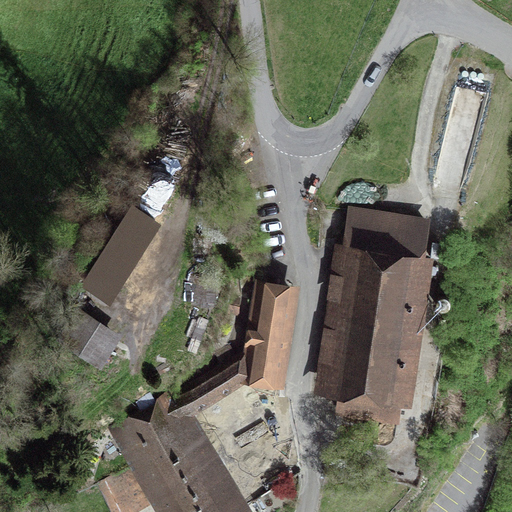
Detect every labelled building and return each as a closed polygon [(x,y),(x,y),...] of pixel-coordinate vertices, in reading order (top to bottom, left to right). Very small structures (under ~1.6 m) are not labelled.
[(450,91),(440,182),(466,185),(475,104),(469,103),(470,93),(450,91)] [(85,283),(106,296),(155,219),(134,206),(85,283)] [(397,417),(425,220),(352,209),(347,249),(337,248),(330,267),(343,275),(328,385),(345,387),(342,409),(397,417)] [(213,277),(214,252),(195,251),(194,276),(213,277)] [(291,290),(262,285),(249,373),(278,377),(291,290)] [(228,313),(238,314),(239,298),(229,297),(228,313)] [(117,339),(75,312),(58,338),(100,365),(117,339)] [(184,414),(249,374),(238,356),(173,396),(184,414)] [(237,511),(243,509),(184,414),(173,396),(118,429),(169,511),(237,511)] [(127,468),(99,483),(114,511),(131,511),(141,507),(138,502),(143,499),(127,468)]
